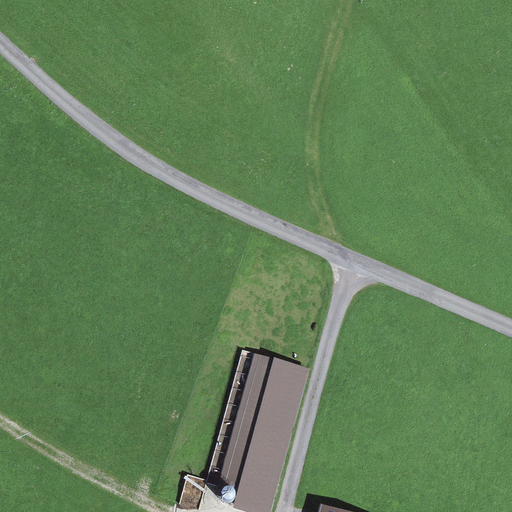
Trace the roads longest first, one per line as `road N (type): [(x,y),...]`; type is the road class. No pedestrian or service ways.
road 1 (unclassified): [(0,43),(152,165),(511,327)]
road 2 (track): [(353,258),(284,511)]
